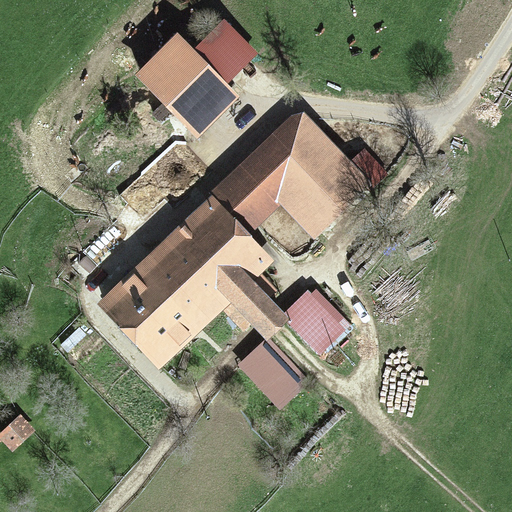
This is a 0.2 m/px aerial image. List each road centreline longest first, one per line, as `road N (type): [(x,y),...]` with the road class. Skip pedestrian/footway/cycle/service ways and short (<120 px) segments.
road 1 (track): [(414,456),(285,335)]
road 2 (track): [(357,399),(366,339),(324,269)]
